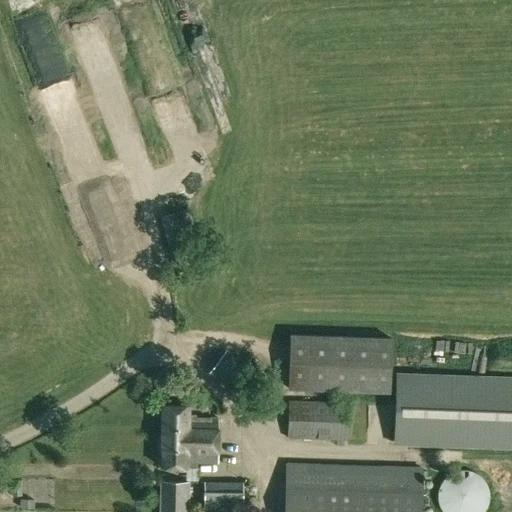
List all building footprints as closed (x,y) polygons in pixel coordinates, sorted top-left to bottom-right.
[(171,255),(179,252),(181,261),(194,257),(191,249),(200,247),(190,209),(161,217),(171,255)] [(392,337),(290,334),(288,389),(390,393),(392,337)] [(223,348),(207,371),(258,410),(271,396),(253,381),(257,376),(223,348)] [(511,381),(399,378),(397,444),(511,447),(511,381)] [(351,402),(289,401),(287,438),(349,440),(351,402)] [(163,406),(162,417),(161,467),(187,468),(187,467),(197,467),(197,462),(218,463),(219,419),(188,418),(188,406),(163,406)] [(284,511),(422,511),(423,466),(286,462),(284,511)] [(484,511),(486,511),(487,509),(488,507),(489,506),(489,504),(490,502),(490,500),(490,498),(490,496),(490,494),(490,492),(489,490),(489,488),(488,486),(487,484),(486,482),(485,480),(484,479),(481,476),(479,475),(475,473),(474,472),(470,471),(466,470),(464,470),(460,471),(458,471),(454,473),(452,474),(450,475),(447,477),(446,479),(443,482),(442,483),(441,485),(440,487),(440,489),(439,491),(439,493),(439,495),(439,497),(439,499),(439,501),(439,503),(441,507),(443,510),(443,511),(484,511)] [(188,511),(189,482),(161,481),(160,511),(188,511)] [(203,511),(243,511),(245,484),(204,483),(203,511)]
